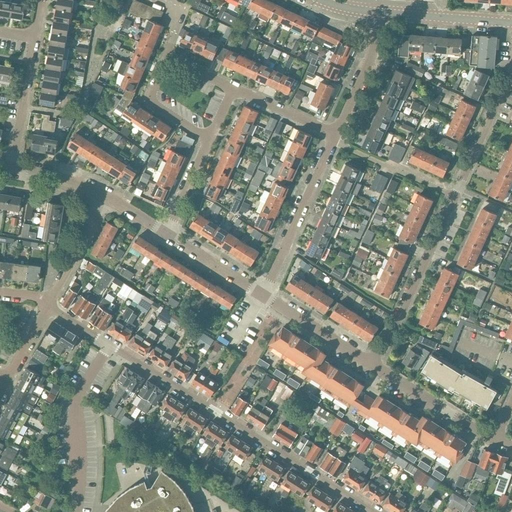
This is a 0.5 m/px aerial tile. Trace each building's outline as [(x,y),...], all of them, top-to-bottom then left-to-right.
[(0,0),(0,16),(8,18),(11,3),(0,0)] [(57,0),(56,9),(71,12),(73,0),(57,0)] [(133,0),(129,12),(135,15),(140,3),(133,0)] [(193,0),(191,6),(197,9),(200,3),(200,0),(193,0)] [(251,0),(248,7),(259,12),(265,0),(251,0)] [(265,0),(259,12),(270,18),(276,5),(265,0)] [(8,18),(20,20),(23,5),(11,3),(8,18)] [(145,5),(140,3),(135,15),(140,17),(145,5)] [(151,7),(145,5),(140,17),(146,20),(149,13),(151,7)] [(287,10),(276,5),(270,18),(281,23),(287,10)] [(151,7),(149,13),(160,18),(163,12),(151,7)] [(56,9),(54,21),(69,24),(71,12),(56,9)] [(298,15),(287,10),(281,23),(291,28),(298,15)] [(158,24),(160,18),(149,13),(146,20),(148,20),(158,24)] [(308,20),(298,15),(291,28),(302,33),(308,20)] [(163,26),(158,24),(148,20),(144,32),(158,37),(163,26)] [(302,33),(313,38),(315,35),(319,26),(308,20),(302,33)] [(54,21),(52,33),(67,36),(69,24),(54,21)] [(324,28),(319,26),(315,35),(319,37),(324,28)] [(228,39),(232,29),(228,27),(223,37),(228,39)] [(328,30),(324,28),(319,37),(324,39),(328,30)] [(197,36),(181,29),(178,35),(183,37),(179,45),(190,50),(197,36)] [(333,32),(328,30),(324,39),(326,40),(328,41),(333,32)] [(144,32),(139,43),(153,49),(158,37),(144,32)] [(328,41),(333,43),(337,34),(333,32),(328,41)] [(52,33),(50,45),(65,47),(67,36),(52,33)] [(333,43),(337,46),(339,41),(342,36),(337,34),(333,43)] [(315,35),(313,38),(312,41),(323,46),(326,40),(324,39),(319,37),(315,35)] [(190,50),(201,55),(208,41),(197,36),(190,50)] [(422,52),(423,37),(410,36),(403,36),(402,46),(399,45),(398,57),(408,58),(409,51),(422,52)] [(470,65),(469,66),(494,68),(497,37),(481,36),(472,36),(471,50),(465,49),(464,65),(470,65)] [(436,38),(423,37),(422,52),(435,53),(436,38)] [(449,39),(436,38),(435,53),(447,54),(449,39)] [(449,39),(447,54),(461,55),(462,40),(449,39)] [(219,46),(208,41),(201,55),(213,60),(214,58),(219,46)] [(347,58),(352,47),(339,41),(337,46),(334,52),(347,58)] [(149,60),(153,49),(139,43),(134,54),(149,60)] [(50,45),(48,56),(63,59),(65,47),(50,45)] [(214,58),(218,60),(224,48),(219,46),(214,58)] [(228,50),(224,48),(218,60),(223,62),(228,50)] [(228,50),(223,62),(222,64),(233,69),(240,55),(228,50)] [(316,60),(318,56),(308,52),(305,60),(309,62),(311,58),(316,60)] [(342,69),(347,58),(334,52),(329,63),(342,69)] [(144,71),(149,60),(134,54),(130,65),(144,71)] [(251,60),(240,55),(233,69),(244,74),(251,60)] [(48,56),(46,68),(61,71),(63,59),(48,56)] [(318,56),(316,60),(311,58),(309,62),(310,63),(310,64),(316,67),(320,57),(318,56)] [(262,65),(251,60),(244,74),(255,79),(262,65)] [(144,71),(130,65),(122,62),(118,73),(125,76),(139,82),(144,71)] [(326,62),(321,73),(337,80),(342,69),(329,63),(326,62)] [(417,75),(420,69),(407,63),(404,70),(406,70),(416,75),(417,75)] [(12,67),(1,65),(0,68),(0,80),(10,82),(12,67)] [(273,70),(262,65),(255,79),(266,84),(273,70)] [(46,68),(44,80),(59,83),(61,71),(46,68)] [(469,81),(484,88),(489,76),(475,69),(469,81)] [(284,75),(273,70),(266,84),(277,89),(284,75)] [(404,74),(395,70),(390,81),(410,90),(415,78),(411,76),(411,77),(404,74)] [(284,75),(277,89),(288,94),(295,80),(284,75)] [(133,99),(135,93),(135,92),(139,82),(125,76),(120,87),(126,89),(123,95),(133,99)] [(462,78),(458,76),(455,83),(452,88),(456,90),(459,84),(460,84),(462,78)] [(57,94),(59,83),(44,80),(42,92),(57,94)] [(390,81),(385,92),(401,99),(405,101),(410,90),(390,81)] [(484,88),(469,81),(463,94),(478,101),(484,88)] [(316,93),(328,99),(334,88),(321,82),(316,93)] [(98,98),(104,87),(94,83),(89,94),(98,98)] [(298,90),(294,97),(300,100),(303,93),(298,90)] [(57,94),(42,92),(40,104),(55,106),(57,94)] [(396,110),(401,99),(385,92),(381,103),(396,110)] [(316,93),(309,108),(316,111),(317,107),(323,110),(328,99),(316,93)] [(82,107),(91,113),(98,98),(89,94),(82,107)] [(141,108),(131,102),(133,99),(123,95),(123,97),(115,108),(123,113),(123,114),(133,121),(141,108)] [(456,113),(470,119),(475,106),(462,101),(456,113)] [(391,121),(396,110),(381,103),(376,114),(391,121)] [(422,114),(425,107),(419,105),(417,109),(411,106),(410,109),(422,114)] [(239,117),(253,123),(258,112),(245,106),(239,117)] [(133,121),(143,128),(151,115),(141,108),(133,121)] [(94,127),(98,121),(85,112),(81,118),(94,127)] [(465,130),(470,119),(456,113),(452,124),(465,130)] [(386,132),(391,121),(376,114),(371,125),(386,132)] [(48,130),(49,121),(50,116),(44,115),(44,120),(42,131),(47,132),(48,130)] [(143,128),(153,134),(161,121),(151,115),(143,128)] [(425,130),(429,120),(430,118),(425,116),(420,127),(425,130)] [(239,117),(234,128),(248,134),(253,123),(239,117)] [(265,129),(272,132),(277,121),(270,118),(265,129)] [(49,121),(48,130),(54,131),(56,122),(49,121)] [(161,121),(153,134),(163,141),(171,128),(161,121)] [(274,133),(281,136),(283,132),(287,134),(290,126),(279,122),(274,133)] [(465,130),(452,124),(447,134),(460,141),(465,130)] [(371,125),(366,136),(384,144),(389,133),(386,132),(371,125)] [(124,135),(128,129),(124,126),(119,132),(124,135)] [(234,128),(230,139),(243,145),(248,134),(234,128)] [(128,129),(124,135),(128,138),(132,132),(128,129)] [(298,130),(293,141),(306,147),(311,136),(298,130)] [(78,153),(86,140),(76,133),(68,146),(78,153)] [(44,152),(46,137),(31,134),(29,144),(33,144),(32,150),(44,152)] [(361,147),(376,154),(376,153),(378,148),(381,150),(384,144),(366,136),(361,147)] [(458,145),(445,139),(439,136),(437,142),(443,144),(455,150),(458,145)] [(46,137),(44,152),(55,154),(58,139),(46,137)] [(144,148),(148,142),(143,139),(139,145),(144,148)] [(238,156),(243,145),(230,139),(225,150),(238,156)] [(78,153),(88,159),(96,146),(86,140),(78,153)] [(179,140),(176,146),(188,151),(190,145),(179,140)] [(293,141),(288,152),(302,158),(306,147),(293,141)] [(148,142),(144,148),(148,151),(152,145),(148,142)] [(393,162),(400,147),(394,144),(388,159),(393,162)] [(88,159),(98,165),(106,152),(96,146),(88,159)] [(176,146),(174,151),(185,156),(188,151),(176,146)] [(400,147),(393,162),(399,164),(405,149),(400,147)] [(415,148),(409,161),(420,166),(426,153),(415,148)] [(185,156),(174,151),(172,150),(167,162),(180,168),(185,156)] [(225,150),(220,161),(233,167),(238,156),(225,150)] [(98,165),(108,172),(116,159),(106,152),(98,165)] [(288,152),(283,163),(297,169),(302,158),(288,152)] [(420,166),(430,171),(436,158),(426,153),(420,166)] [(436,158),(430,171),(443,177),(449,164),(436,158)] [(108,172),(119,178),(127,165),(116,159),(108,172)] [(220,161),(215,172),(228,178),(233,167),(220,161)] [(175,179),(180,168),(167,162),(162,173),(175,179)] [(511,178),(511,165),(504,162),(499,173),(511,178)] [(283,163),(276,178),(285,182),(287,178),(292,180),(297,169),(283,163)] [(272,169),(261,164),(258,170),(270,175),(272,169)] [(340,176),(356,182),(361,171),(346,164),(340,176)] [(127,165),(119,178),(129,185),(137,172),(127,165)] [(223,189),(228,178),(215,172),(210,183),(223,189)] [(162,173),(157,183),(170,190),(173,184),(175,179),(162,173)] [(507,190),(511,179),(511,178),(499,173),(494,184),(507,190)] [(376,191),(382,176),(377,174),(370,188),(376,191)] [(340,176),(336,186),(351,193),(351,192),(356,195),(361,185),(356,182),(340,176)] [(382,176),(376,191),(381,193),(385,184),(388,179),(382,176)] [(276,178),(270,193),(283,199),(288,188),(283,186),(285,182),(276,178)] [(386,191),(392,194),(393,195),(399,182),(392,179),(386,191)] [(170,190),(157,183),(152,194),(165,201),(170,190)] [(223,189),(210,183),(205,194),(218,200),(221,194),(224,195),(227,190),(223,189)] [(507,190),(494,184),(489,194),(502,200),(507,190)] [(258,187),(251,185),(249,190),(255,193),(258,187)] [(346,204),(351,193),(336,186),(331,197),(346,204)] [(386,205),(389,199),(392,194),(386,191),(381,202),(386,205)] [(270,193),(265,204),(278,210),(283,199),(270,193)] [(414,205),(427,211),(432,200),(419,194),(414,205)] [(7,195),(4,208),(18,211),(20,198),(7,195)] [(341,215),(346,204),(331,197),(326,208),(341,215)] [(25,211),(31,212),(33,200),(28,199),(25,211)] [(45,214),(60,217),(62,205),(47,202),(45,214)] [(381,216),(386,205),(381,202),(376,213),(381,216)] [(265,204),(260,214),(273,221),(278,210),(265,204)] [(422,222),(427,211),(414,205),(409,216),(422,222)] [(336,226),(341,215),(326,208),(321,219),(336,226)] [(58,229),(60,217),(45,214),(43,227),(58,229)] [(200,233),(208,220),(198,214),(190,226),(200,233)] [(260,214),(255,226),(268,232),(273,221),(260,214)] [(372,222),(380,225),(383,217),(376,214),(372,222)] [(418,232),(422,222),(409,216),(404,226),(418,232)] [(11,218),(10,225),(15,225),(19,226),(21,219),(11,218)] [(331,237),(336,226),(321,219),(316,230),(331,237)] [(218,227),(208,220),(200,233),(210,239),(218,227)] [(107,222),(102,233),(113,238),(118,228),(107,222)] [(27,238),(28,230),(29,225),(23,224),(22,229),(21,237),(27,238)] [(356,232),(354,236),(360,239),(362,235),(365,226),(361,224),(357,233),(356,232)] [(418,232),(404,226),(399,237),(413,243),(418,232)] [(58,229),(43,227),(41,239),(56,242),(58,229)] [(229,233),(218,227),(210,239),(220,246),(229,233)] [(367,229),(362,242),(369,245),(374,232),(367,229)] [(326,248),(331,237),(316,230),(311,241),(326,248)] [(102,233),(96,243),(107,248),(113,238),(102,233)] [(239,239),(229,233),(220,246),(230,252),(239,239)] [(148,242),(143,239),(138,236),(132,246),(142,253),(148,242)] [(249,246),(239,239),(230,252),(241,259),(249,246)] [(326,248),(311,241),(306,252),(325,261),(330,249),(326,248)] [(158,249),(149,243),(148,242),(142,253),(152,259),(158,250),(158,249)] [(107,248),(96,243),(91,253),(102,259),(107,248)] [(249,246),(241,259),(251,265),(259,252),(249,246)] [(121,256),(125,250),(120,247),(116,253),(121,256)] [(369,252),(359,248),(355,256),(363,259),(365,260),(369,252)] [(389,259),(403,265),(408,254),(394,248),(389,259)] [(169,257),(164,254),(158,250),(152,259),(163,266),(169,257)] [(352,264),(359,267),(363,259),(355,256),(352,264)] [(181,264),(170,257),(169,257),(163,266),(175,274),(181,264)] [(389,259),(385,269),(398,276),(403,265),(389,259)] [(299,265),(308,272),(311,267),(302,261),(299,265)] [(1,277),(13,279),(15,264),(3,262),(1,277)] [(89,262),(85,269),(92,273),(97,266),(89,262)] [(13,279),(25,280),(27,265),(15,264),(13,279)] [(192,272),(187,268),(181,264),(175,274),(187,281),(192,272)] [(27,265),(25,280),(37,282),(39,267),(27,265)] [(341,280),(343,274),(333,268),(330,274),(341,280)] [(393,286),(398,276),(385,269),(380,280),(393,286)] [(127,277),(134,281),(137,276),(130,271),(127,277)] [(105,288),(111,278),(113,276),(106,272),(105,274),(100,281),(99,283),(99,284),(99,285),(104,288),(104,287),(105,288)] [(204,279),(193,272),(192,272),(187,281),(198,288),(204,279)] [(296,294),(304,281),(293,275),(285,287),(296,294)] [(141,276),(137,283),(141,286),(146,279),(141,276)] [(121,288),(124,283),(115,278),(112,282),(121,288)] [(216,286),(211,284),(204,279),(198,288),(210,296),(216,286)] [(393,286),(380,280),(375,291),(388,297),(393,286)] [(313,287),(304,281),(296,294),(305,300),(313,287)] [(61,302),(69,308),(82,287),(74,282),(61,302)] [(124,283),(121,288),(129,293),(132,288),(124,283)] [(95,291),(100,294),(104,288),(99,285),(95,291)] [(148,290),(156,295),(159,290),(151,285),(148,290)] [(226,292),(222,289),(216,286),(210,296),(220,302),(226,292)] [(323,294),(313,287),(305,300),(315,306),(323,294)] [(129,293),(128,294),(140,301),(143,296),(132,288),(129,293)] [(72,309),(79,314),(89,300),(91,302),(94,298),(95,299),(97,296),(94,293),(93,294),(89,291),(85,298),(80,295),(72,309)] [(237,298),(230,294),(226,292),(220,302),(230,308),(237,298)] [(323,294),(315,306),(326,312),(333,300),(323,294)] [(153,302),(143,296),(140,301),(148,306),(149,307),(153,302)] [(90,321),(97,326),(112,303),(104,298),(99,307),(90,321)] [(96,305),(91,302),(89,300),(79,314),(87,319),(96,305)] [(159,306),(154,302),(153,302),(149,307),(150,308),(151,307),(157,310),(159,306)] [(97,326),(101,328),(105,331),(114,316),(110,314),(115,305),(112,303),(97,326)] [(340,322),(348,309),(338,303),(330,315),(340,322)] [(109,333),(113,336),(117,338),(134,311),(127,307),(122,315),(125,317),(123,320),(119,317),(117,320),(109,333)] [(160,313),(169,320),(173,314),(163,308),(160,313)] [(191,317),(195,320),(198,315),(189,309),(185,314),(191,317)] [(358,316),(348,309),(340,322),(350,328),(358,316)] [(117,338),(120,340),(125,343),(136,326),(132,324),(137,316),(133,313),(134,311),(117,338)] [(183,321),(173,314),(169,320),(179,326),(183,321)] [(358,316),(350,328),(360,334),(368,322),(367,321),(358,316)] [(443,339),(439,348),(451,353),(462,325),(497,338),(499,334),(484,328),(477,325),(475,325),(460,319),(451,342),(443,339)] [(53,321),(46,332),(45,333),(58,341),(66,329),(53,321)] [(218,328),(208,321),(205,327),(215,333),(218,328)] [(185,322),(181,328),(189,333),(192,329),(193,327),(185,322)] [(368,322),(360,334),(370,341),(378,328),(368,322)] [(129,345),(137,350),(147,334),(152,326),(147,323),(144,328),(145,329),(143,331),(140,336),(136,333),(129,345)] [(189,334),(196,338),(199,339),(202,333),(193,327),(192,329),(189,333),(189,334)] [(283,357),(297,336),(283,327),(269,348),(283,357)] [(66,329),(58,341),(55,346),(52,350),(60,355),(65,346),(71,350),(78,337),(66,329)] [(147,334),(137,350),(140,353),(143,355),(145,356),(152,343),(158,335),(150,330),(147,334)] [(213,340),(203,333),(202,333),(199,339),(199,340),(197,344),(206,351),(210,345),(213,340)] [(148,358),(156,363),(167,346),(172,338),(168,335),(163,344),(160,348),(156,346),(148,358)] [(297,336),(283,357),(297,366),(310,345),(297,336)] [(156,363),(164,368),(172,356),(168,353),(176,340),(172,338),(167,346),(156,363)] [(310,345),(297,366),(310,374),(307,379),(307,380),(324,353),(310,345)] [(412,368),(424,349),(418,345),(413,352),(410,349),(402,362),(412,368)] [(168,370),(176,375),(188,356),(184,353),(180,361),(175,358),(168,370)] [(321,389),(335,367),(322,359),(325,354),(324,353),(307,380),(321,389)] [(33,355),(29,362),(42,371),(46,364),(46,363),(33,355)] [(442,385),(442,386),(452,393),(454,390),(487,409),(497,391),(490,387),(491,385),(489,384),(493,377),(488,375),(484,381),(465,370),(464,372),(439,356),(438,358),(432,355),(421,372),(421,373),(442,385)] [(176,375),(184,381),(191,368),(188,366),(189,363),(191,365),(192,365),(195,361),(195,360),(193,358),(188,356),(176,375)] [(41,387),(43,388),(44,385),(42,383),(45,377),(42,375),(27,367),(22,377),(41,387)] [(136,373),(127,367),(118,381),(117,383),(119,389),(112,400),(117,403),(121,396),(136,373)] [(335,397),(349,376),(335,367),(321,389),(335,397)] [(61,381),(65,372),(59,369),(54,377),(61,381)] [(190,385),(200,391),(208,378),(198,372),(190,385)] [(145,379),(136,373),(121,396),(126,400),(132,390),(136,392),(145,379)] [(349,376),(335,397),(349,406),(363,385),(349,376)] [(22,377),(17,386),(38,397),(40,394),(38,393),(41,387),(22,377)] [(249,377),(245,384),(251,388),(255,380),(249,377)] [(200,391),(210,397),(218,384),(208,378),(200,391)] [(267,388),(272,391),(277,381),(272,378),(267,388)] [(156,386),(147,380),(138,394),(142,397),(136,407),(141,410),(156,386)] [(277,381),(272,391),(270,396),(267,400),(274,403),(285,385),(278,381),(277,381)] [(55,383),(50,393),(56,396),(61,387),(55,383)] [(17,386),(12,395),(33,406),(38,397),(17,386)] [(165,392),(156,386),(141,410),(146,413),(152,403),(156,405),(165,392)] [(288,387),(281,398),(287,401),(293,391),(288,387)] [(231,410),(240,416),(248,403),(243,400),(248,393),(243,390),(231,410)] [(50,393),(46,401),(51,404),(56,396),(50,393)] [(294,393),(290,400),(294,402),(296,399),(298,396),(294,393)] [(178,400),(169,394),(161,407),(166,410),(162,415),(165,417),(164,417),(166,418),(178,400)] [(12,395),(8,404),(29,415),(33,406),(12,395)] [(375,402),(366,417),(380,426),(393,404),(379,395),(375,402)] [(357,411),(366,417),(375,402),(367,397),(363,403),(362,403),(357,411)] [(245,419),(253,424),(264,405),(268,401),(264,398),(261,402),(258,401),(256,401),(245,419)] [(187,406),(178,400),(166,418),(168,420),(168,419),(171,421),(174,415),(179,418),(187,406)] [(8,404),(3,413),(24,424),(29,415),(8,404)] [(393,404),(380,426),(394,435),(407,413),(393,404)] [(253,424),(259,428),(261,429),(269,417),(273,410),(264,405),(253,424)] [(110,413),(118,418),(120,420),(126,410),(119,406),(117,410),(114,408),(110,413)] [(198,413),(190,408),(182,420),(186,423),(183,428),(185,430),(185,431),(187,432),(198,413)] [(327,420),(331,414),(321,408),(317,414),(327,420)] [(3,413),(0,418),(0,422),(19,433),(24,424),(3,413)] [(207,419),(198,413),(187,432),(189,433),(189,432),(191,434),(195,428),(199,431),(207,419)] [(407,443),(424,417),(423,416),(420,421),(407,413),(394,435),(407,443)] [(329,431),(338,436),(346,424),(336,418),(332,415),(325,427),(329,430),(329,431)] [(130,428),(131,426),(133,422),(123,416),(120,422),(130,428)] [(424,447),(438,426),(424,417),(407,443),(408,444),(411,439),(424,447)] [(211,421),(203,433),(207,436),(204,442),(205,442),(208,444),(220,426),(212,421),(211,421)] [(0,422),(0,434),(8,439),(14,442),(19,433),(0,422)] [(273,437),(289,447),(297,434),(281,424),(273,437)] [(351,437),(356,430),(348,425),(344,432),(351,437)] [(220,426),(208,444),(212,447),(216,442),(220,445),(228,432),(220,426)] [(438,456),(452,434),(438,426),(424,447),(438,456)] [(45,427),(41,433),(48,438),(52,431),(45,427)] [(147,428),(142,436),(151,442),(156,434),(147,428)] [(360,442),(364,437),(365,435),(356,430),(351,437),(360,442)] [(242,441),(232,434),(224,446),(234,453),(242,441)] [(295,450),(304,456),(313,442),(308,439),(310,437),(305,434),(295,450)] [(452,434),(438,456),(452,465),(466,443),(452,434)] [(365,437),(357,450),(362,453),(371,440),(365,437)] [(305,457),(313,462),(325,444),(317,438),(305,457)] [(252,447),(243,441),(242,441),(234,453),(245,459),(252,447)] [(0,442),(0,454),(2,455),(12,461),(17,452),(0,442)] [(347,443),(343,449),(328,471),(337,477),(345,463),(341,460),(346,451),(347,452),(350,447),(350,446),(347,443)] [(383,455),(386,451),(376,445),(374,449),(383,455)] [(320,466),(328,471),(343,449),(339,447),(339,446),(333,455),(328,453),(320,466)] [(203,453),(200,458),(206,462),(212,451),(211,450),(206,447),(205,450),(203,453)] [(496,454),(484,449),(479,466),(478,465),(475,473),(487,478),(490,470),(496,454)] [(30,454),(21,450),(18,454),(27,459),(30,454)] [(394,461),(397,456),(387,450),(384,455),(394,461)] [(0,454),(0,466),(7,470),(12,461),(2,455),(0,454)] [(508,458),(496,454),(490,470),(502,474),(508,458)] [(275,461),(272,460),(265,455),(257,467),(267,474),(275,461)] [(350,468),(342,480),(343,481),(350,485),(361,468),(363,465),(365,462),(355,456),(348,467),(350,468)] [(407,462),(398,456),(394,462),(404,468),(407,462)] [(285,468),(275,461),(267,474),(277,480),(285,468)] [(470,479),(475,464),(467,461),(458,479),(468,482),(469,479),(470,479)] [(403,470),(413,476),(417,469),(407,462),(404,468),(403,470)] [(361,468),(350,485),(358,490),(366,478),(363,477),(369,468),(363,465),(361,468)] [(221,472),(212,466),(207,474),(216,480),(221,472)] [(253,466),(247,475),(250,477),(256,468),(253,466)] [(28,485),(0,469),(0,474),(19,485),(19,484),(26,488),(28,485)] [(178,484),(175,479),(175,480),(171,476),(167,473),(162,469),(152,486),(148,488),(145,480),(145,481),(140,483),(135,485),(130,487),(126,490),(126,491),(122,493),(122,494),(117,497),(118,497),(114,501),(110,504),(110,505),(107,508),(107,509),(104,511),(195,511),(195,510),(195,511),(193,505),(193,506),(191,501),(190,501),(188,496),(186,491),(185,492),(182,487),(182,488),(179,483),(178,484)] [(430,477),(425,474),(417,469),(413,476),(411,479),(423,487),(425,484),(430,477)] [(300,477),(290,470),(282,483),(292,489),(300,477)] [(65,480),(54,473),(50,480),(61,487),(65,480)] [(362,493),(370,498),(383,478),(379,475),(374,484),(370,481),(362,493)] [(237,476),(230,486),(236,489),(242,479),(237,476)] [(253,480),(248,477),(237,494),(241,497),(246,490),(253,480)] [(310,483),(300,477),(292,489),(302,496),(310,483)] [(441,484),(430,477),(425,484),(436,491),(441,484)] [(503,477),(497,492),(499,493),(498,497),(500,498),(506,500),(508,496),(503,494),(508,479),(503,477)] [(370,498),(379,503),(386,491),(387,491),(391,485),(390,484),(386,482),(387,480),(383,478),(370,498)] [(463,481),(458,479),(452,491),(457,493),(463,481)] [(54,483),(48,495),(55,499),(61,487),(54,483)] [(324,493),(314,486),(306,498),(317,505),(324,493)] [(428,491),(423,488),(417,497),(422,500),(428,491)] [(439,488),(436,493),(442,497),(445,492),(439,488)] [(383,506),(391,511),(401,494),(398,492),(395,496),(390,494),(383,506)] [(453,492),(446,503),(445,505),(452,510),(454,507),(462,511),(468,502),(453,492)] [(334,499),(324,493),(317,505),(326,511),(334,499)] [(391,511),(392,511),(401,511),(407,504),(402,501),(405,497),(401,494),(391,511)] [(346,511),(349,508),(338,502),(331,511),(346,511)] [(410,511),(421,511),(427,504),(423,502),(417,511),(413,508),(410,511)] [(472,511),(475,507),(469,503),(468,502),(462,511),(472,511)] [(266,503),(262,510),(265,511),(270,511),(273,508),(266,503)]
